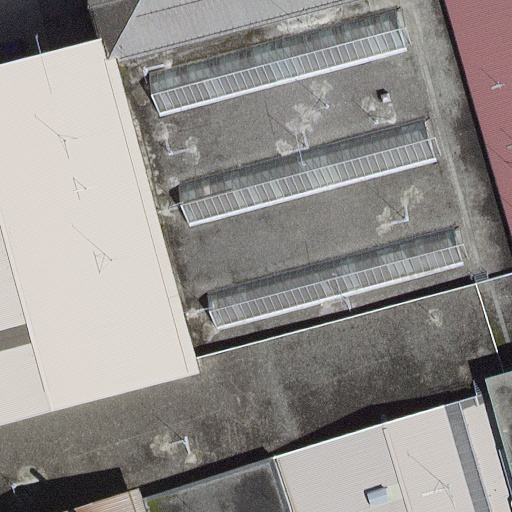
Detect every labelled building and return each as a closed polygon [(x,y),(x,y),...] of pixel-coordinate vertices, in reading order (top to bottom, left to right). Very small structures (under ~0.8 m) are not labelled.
[(103,0),(117,52),(119,60),(346,0),(103,0)] [(511,0),(346,0),(119,60),(201,368),(511,284),(511,0)] [(508,390),(507,387),(511,385),(511,284),(201,368),(119,60),(117,52),(0,82),(0,511),(121,511),(142,505),(281,461),(280,459),(508,390)] [(511,511),(511,385),(507,387),(508,390),(280,459),(281,461),(297,511),(511,511)] [(297,511),(281,461),(142,505),(143,511),(297,511)]
